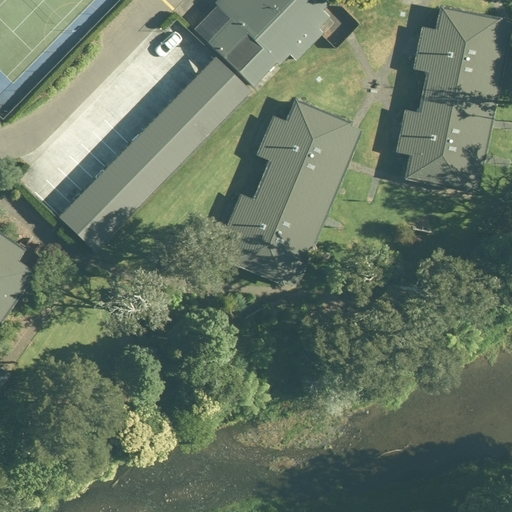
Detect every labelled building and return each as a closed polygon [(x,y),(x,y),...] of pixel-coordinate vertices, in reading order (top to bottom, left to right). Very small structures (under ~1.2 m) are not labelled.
[(147,0),(0,155),(0,158),(79,233),(228,76),(147,0)] [(185,0),(177,8),(240,75),(319,0),(185,0)] [(419,4),(388,171),(458,183),(488,16),(419,4)] [(281,86),(216,250),(282,275),(346,111),(281,86)] [(0,271),(18,245),(0,233),(0,271)]
